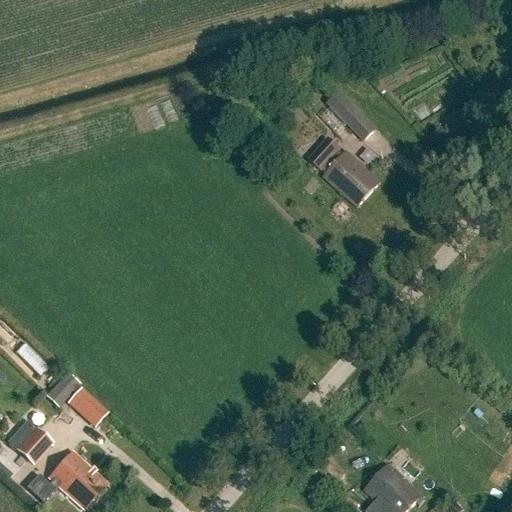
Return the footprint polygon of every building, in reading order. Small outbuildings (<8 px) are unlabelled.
[(328,107),(362,144),(375,133),(341,96),(328,107)] [(346,155),(344,158),(340,154),(341,153),(328,141),(308,163),(321,175),(322,174),(326,177),(324,180),(357,211),(380,186),(346,155)] [(26,345),(18,353),(41,377),(49,368),(26,345)] [(45,400),(58,412),(80,388),(67,376),(45,400)] [(108,417),(81,393),(68,408),(96,432),(108,417)] [(27,423),(6,445),(16,454),(36,431),(27,423)] [(36,431),(16,454),(33,469),(53,447),(36,431)] [(73,456),(49,482),(81,511),(85,511),(107,488),(73,456)] [(421,500),(422,499),(388,469),(365,494),(385,511),(410,511),(416,505),(419,508),(424,503),(421,500)]
